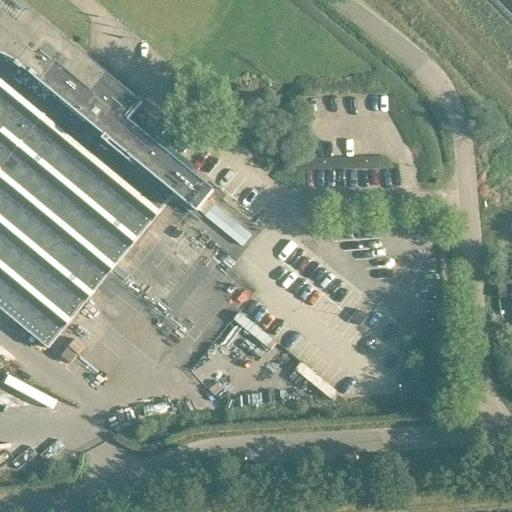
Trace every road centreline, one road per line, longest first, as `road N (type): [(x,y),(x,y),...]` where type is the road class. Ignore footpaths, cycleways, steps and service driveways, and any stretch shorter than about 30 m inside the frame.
road 1 (unclassified): [(0,504),(91,494),(211,449),(485,433)]
road 2 (unclassified): [(485,433),(461,147),(450,108),(425,72),(338,0)]
